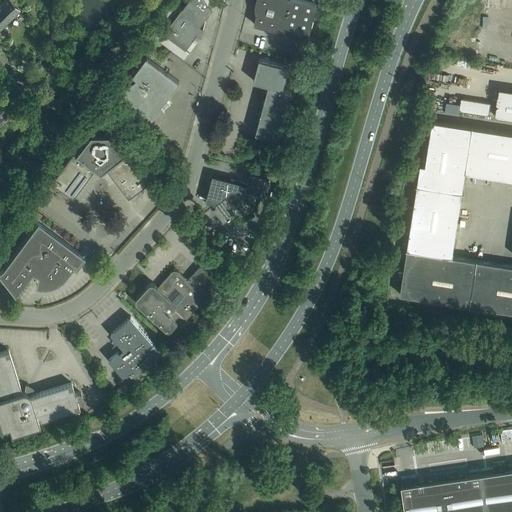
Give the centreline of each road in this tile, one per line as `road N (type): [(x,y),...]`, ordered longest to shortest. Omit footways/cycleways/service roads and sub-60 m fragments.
road 1 (secondary): [(242,394),(317,282),(415,0)]
road 2 (unclassified): [(0,316),(39,318),(83,302),(163,221),(187,172),(234,0)]
road 3 (secondary): [(355,0),(272,265),(199,363)]
road 4 (secondary): [(199,363),(131,421),(0,479)]
road 5 (secondary): [(64,511),(148,472),(235,402)]
road 6 (unclassified): [(353,432),(511,411)]
road 7 (unknown): [(397,440),(411,462),(511,450)]
